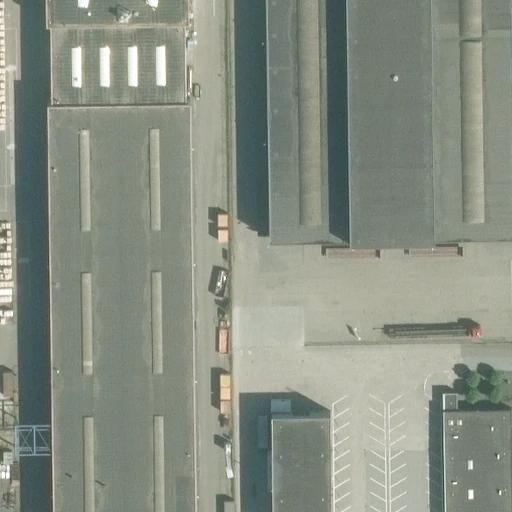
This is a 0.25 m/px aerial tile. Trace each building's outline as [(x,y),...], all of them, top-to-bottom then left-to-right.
[(190,16),(189,0),(46,0),(47,18),(51,18),(186,16),(190,16)] [(511,64),(511,0),(267,0),(271,237),(511,234),(511,64)] [(187,96),(186,16),(51,18),(52,98),(187,96)] [(187,96),(52,98),(48,98),(54,511),(195,511),(189,96),(187,96)] [(511,511),(511,456),(511,408),(451,409),(451,399),(457,399),(457,391),(443,392),(444,511),(511,511)] [(272,412),(273,511),(331,511),(330,411),(272,412)]
